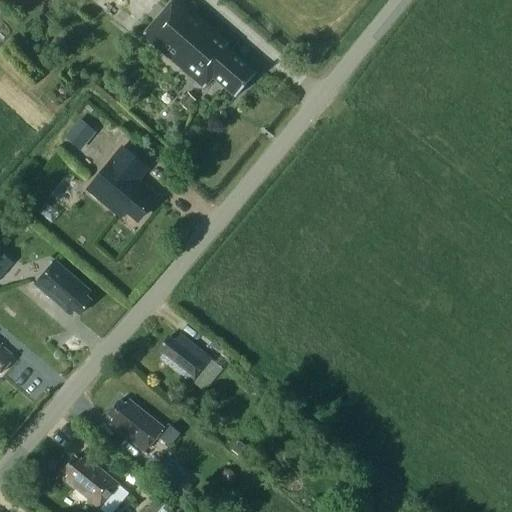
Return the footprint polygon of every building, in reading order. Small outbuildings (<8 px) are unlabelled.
[(203,90),(212,79),(235,99),(256,75),(226,48),(228,45),(176,0),(173,0),(142,37),(203,90)] [(190,111),(198,101),(190,95),(182,104),(190,111)] [(80,118),(65,137),(81,150),(96,132),(80,118)] [(139,220),(157,198),(136,181),(140,177),(134,173),(142,164),(123,149),(89,190),(121,216),(126,210),(139,220)] [(74,311),(80,315),(92,301),(86,297),(90,292),(55,261),(35,285),(70,315),(74,311)] [(213,360),(181,335),(176,341),(170,337),(159,350),(165,355),(161,360),(193,385),(213,360)] [(0,375),(0,376),(15,358),(2,347),(3,346),(0,343),(0,375)] [(164,429),(129,401),(125,405),(120,401),(109,415),(114,419),(110,424),(145,452),(164,429)] [(170,425),(160,437),(170,446),(181,434),(170,425)] [(200,428),(188,441),(220,470),(232,456),(200,428)] [(253,451),(239,441),(233,450),(247,459),(253,451)] [(119,486),(84,457),(80,462),(75,457),(63,471),(69,475),(65,480),(100,509),(119,486)] [(161,461),(153,471),(175,488),(183,477),(161,461)] [(171,511),(172,511),(156,498),(144,511),(171,511)]
